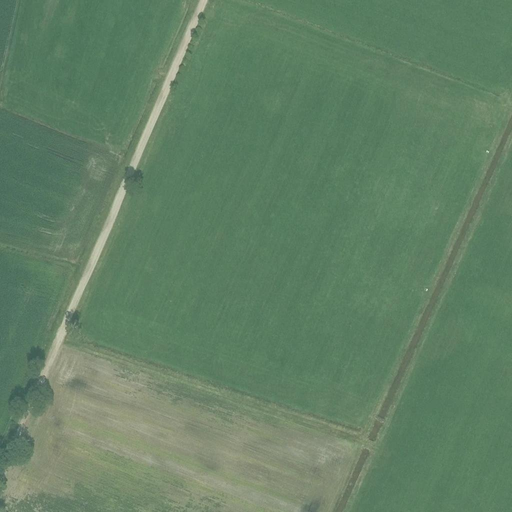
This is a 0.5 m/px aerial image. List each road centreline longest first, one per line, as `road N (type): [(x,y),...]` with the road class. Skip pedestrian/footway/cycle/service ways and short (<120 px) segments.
road 1 (track): [(0,477),(204,0)]
road 2 (track): [(375,448),(58,338)]
